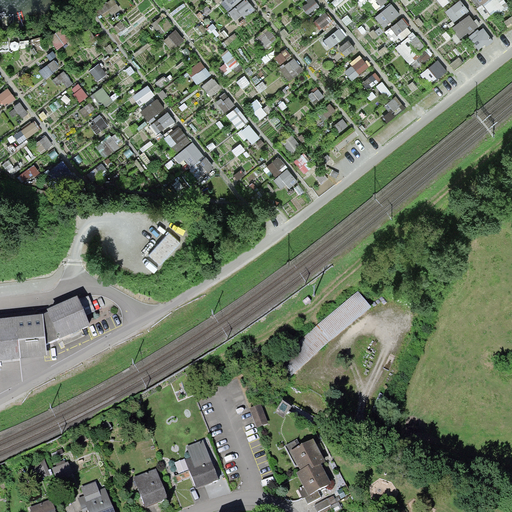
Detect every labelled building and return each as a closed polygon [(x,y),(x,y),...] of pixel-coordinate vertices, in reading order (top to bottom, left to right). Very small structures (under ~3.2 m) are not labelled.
[(224,0),(220,4),(235,21),(243,14),(246,18),(256,9),(247,0),(224,0)] [(315,0),(312,0),(304,6),(309,13),(319,5),(315,0)] [(370,0),(377,9),(389,0),(388,0),(370,0)] [(460,0),(446,10),(454,21),(470,10),(462,0),(460,0)] [(502,0),(480,0),(490,17),(507,7),(502,0)] [(375,16),(385,27),(402,13),(392,2),(375,16)] [(328,11),(316,18),(322,29),(334,23),(328,11)] [(472,13),(452,26),(461,39),(480,26),(472,13)] [(394,41),(410,28),(402,18),(386,30),(394,41)] [(320,37),(331,49),(348,33),(337,21),(320,37)] [(480,50),(494,40),(484,27),(470,37),(480,50)] [(177,29),(167,37),(175,47),(185,40),(177,29)] [(268,45),(277,37),(270,29),(261,38),(268,45)] [(397,46),(416,69),(434,54),(414,31),(397,46)] [(232,68),(238,61),(231,55),(225,62),(232,68)] [(294,56),(280,67),(290,80),(305,69),(294,56)] [(364,58),(354,66),(359,73),(369,66),(364,58)] [(432,83),(448,70),(439,59),(423,72),(432,83)] [(198,84),(212,74),(203,61),(189,70),(198,84)] [(212,95),(221,86),(215,79),(205,87),(212,95)] [(80,83),(73,87),(81,100),(88,96),(80,83)] [(133,95),(140,106),(156,95),(149,84),(133,95)] [(0,93),(0,96),(5,105),(17,98),(10,87),(0,93)] [(102,104),(111,96),(102,87),(93,95),(102,104)] [(141,111),(149,121),(166,108),(158,97),(141,111)] [(238,107),(228,114),(239,128),(249,120),(238,107)] [(168,111),(151,124),(159,134),(176,121),(168,111)] [(97,132),(108,126),(105,120),(93,125),(97,132)] [(35,121),(23,128),(28,137),(40,130),(35,121)] [(250,145),(261,138),(251,123),(240,131),(250,145)] [(172,147),(179,142),(183,148),(192,142),(181,126),(165,137),(172,147)] [(116,137),(107,138),(108,151),(118,150),(116,137)] [(180,163),(186,159),(198,179),(214,169),(196,141),(174,154),(180,163)] [(277,176),(288,166),(279,155),(268,166),(277,176)] [(65,160),(50,171),(61,187),(76,175),(65,160)] [(284,190),(298,179),(289,168),(275,179),(284,190)] [(148,253),(160,265),(182,244),(171,232),(148,253)] [(358,292),(278,362),(291,376),(371,307),(358,292)] [(43,315),(46,344),(61,337),(65,344),(74,340),(84,336),(81,329),(89,326),(84,315),(96,310),(91,298),(79,304),(76,297),(47,310),(48,313),(43,315)] [(46,344),(43,315),(0,320),(0,361),(48,356),(46,344)] [(184,390),(175,393),(179,401),(187,398),(184,390)] [(260,406),(249,411),(256,426),(267,421),(260,406)] [(203,440),(187,447),(191,457),(185,460),(197,489),(208,484),(209,487),(221,482),(203,440)] [(291,451),(301,470),(310,466),(312,470),(321,465),(326,463),(313,440),(291,451)] [(66,462),(51,468),(57,480),(71,474),(66,462)] [(310,466),(301,470),(296,473),(303,486),(298,489),(303,498),(305,497),(317,491),(331,484),(321,465),(312,470),(310,466)] [(35,467),(20,473),(26,488),(41,482),(35,467)] [(155,469),(134,478),(145,507),(167,499),(155,469)] [(88,508),(89,511),(113,511),(104,489),(99,491),(96,484),(83,489),(90,507),(88,508)] [(321,497),(317,491),(305,497),(309,504),(321,497)] [(334,496),(313,506),(316,511),(333,511),(330,506),(337,502),(334,496)] [(85,511),(80,498),(64,505),(66,511),(85,511)] [(55,511),(52,503),(31,511),(55,511)]
